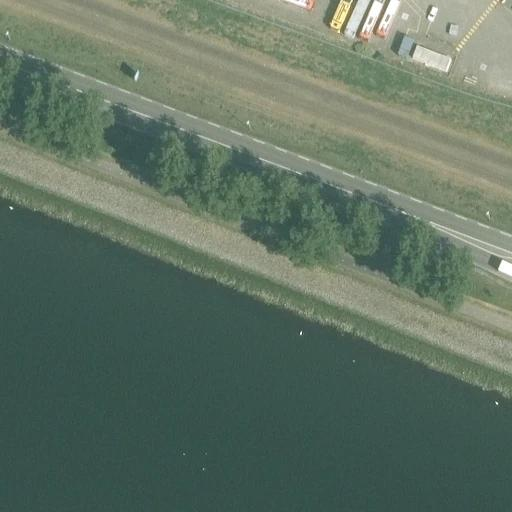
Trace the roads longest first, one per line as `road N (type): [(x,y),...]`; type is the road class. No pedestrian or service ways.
road 1 (unclassified): [(362,198),(0,62)]
road 2 (unclassified): [(362,198),(511,273)]
road 3 (unclassified): [(511,251),(362,198)]
